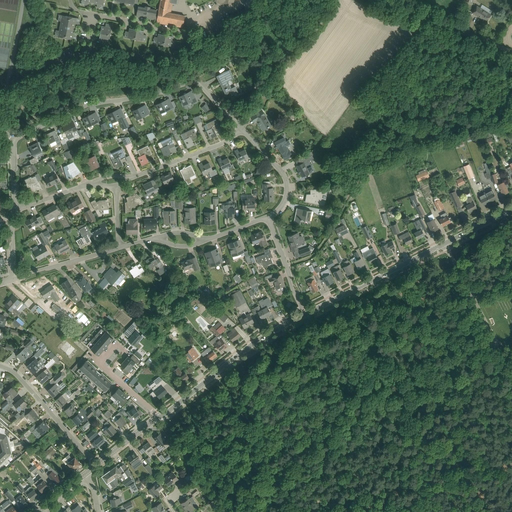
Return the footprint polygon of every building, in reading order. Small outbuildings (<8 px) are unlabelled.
[(157,20),(156,22),(182,27),(185,15),(171,13),(173,2),(176,3),(176,0),(160,0),(159,10),(157,20)] [(472,12),(487,22),(492,15),(477,5),(472,12)] [(136,16),(157,20),(159,10),(156,10),(156,11),(149,10),(150,8),(145,7),(145,9),(138,8),(138,7),(138,6),(136,16)] [(60,26),(67,27),(69,16),(62,15),(61,19),(58,18),(58,21),(61,21),(60,26)] [(77,18),(69,16),(67,27),(71,28),(72,27),(75,28),(75,24),(78,25),(79,22),(76,22),(77,18)] [(111,28),(107,27),(108,24),(106,23),(105,26),(102,26),(100,33),(110,35),(111,28)] [(65,38),(67,27),(60,26),(59,30),(56,30),(56,32),(59,33),(58,37),(65,38)] [(71,29),(71,28),(67,27),(65,38),(72,39),(73,36),(76,36),(77,34),(74,33),(74,30),(71,29)] [(135,39),(137,29),(129,28),(129,32),(126,31),(125,33),(128,34),(127,38),(135,39)] [(143,34),(144,31),(137,29),(135,39),(142,41),(143,37),(146,37),(146,35),(143,34)] [(109,42),(110,35),(100,33),(99,40),(102,41),(102,44),(104,44),(105,41),(109,42)] [(164,45),(165,35),(158,33),(158,37),(155,36),(154,39),(157,39),(156,43),(164,45)] [(172,40),(173,36),(165,35),(164,45),(171,46),(172,42),(175,43),(175,40),(172,40)] [(230,70),(216,76),(220,84),(221,84),(226,95),(230,92),(231,95),(238,92),(235,86),(231,88),(226,78),(233,75),(230,70)] [(179,97),(183,105),(193,101),(193,102),(197,101),(193,93),(190,95),(189,92),(179,97)] [(156,105),(161,113),(173,107),(170,101),(167,103),(166,100),(156,105)] [(133,111),(137,119),(149,113),(146,107),(143,109),(142,106),(133,111)] [(112,123),(118,119),(123,129),(129,126),(121,111),(118,112),(117,110),(108,114),(112,123)] [(257,121),(262,130),(267,128),(271,125),(262,110),(255,113),(251,116),(255,122),(257,121)] [(83,118),(87,127),(100,121),(97,115),(94,116),(93,114),(83,118)] [(215,130),(220,128),(216,119),(206,124),(209,129),(206,131),(208,135),(210,139),(217,136),(215,130)] [(62,127),(69,139),(74,137),(72,132),(77,130),(73,121),(62,127)] [(128,129),(132,136),(138,135),(133,126),(128,129)] [(183,140),(187,148),(194,145),(192,139),(197,137),(193,128),(183,133),(186,138),(183,140)] [(57,144),(58,145),(62,143),(55,130),(45,135),(51,147),(57,144)] [(152,132),(147,134),(150,141),(153,139),(155,138),(152,132)] [(121,138),(125,145),(131,142),(128,137),(121,138)] [(160,148),(162,152),(164,157),(172,154),(177,151),(175,146),(172,141),(170,137),(160,142),(163,147),(160,148)] [(275,142),(277,146),(278,146),(281,153),(284,160),(292,156),(289,149),(288,150),(286,146),(290,144),(288,140),(286,141),(284,137),(275,142)] [(457,139),(453,140),(456,149),(464,146),(462,140),(458,141),(457,139)] [(47,151),(42,141),(36,144),(34,145),(33,143),(28,145),(29,148),(24,151),(28,158),(39,152),(40,154),(47,151)] [(137,150),(140,156),(137,157),(142,166),(149,162),(146,157),(152,154),(147,145),(137,150)] [(114,158),(112,160),(114,164),(116,168),(123,165),(120,159),(126,157),(122,148),(112,153),(114,158)] [(73,149),(65,152),(66,158),(75,155),(73,149)] [(234,151),(237,155),(240,162),(245,159),(247,161),(248,161),(253,159),(251,154),(247,155),(245,149),(239,152),(238,149),(234,151)] [(301,164),(296,167),(298,170),(297,171),(299,174),(300,173),(302,177),(314,171),(312,167),(307,169),(303,161),(308,158),(307,158),(314,154),(312,151),(298,159),(301,164)] [(88,166),(90,171),(100,166),(95,155),(85,160),(88,166)] [(223,170),(228,167),(230,171),(234,169),(232,165),(231,165),(228,158),(222,160),(221,158),(217,159),(223,170)] [(47,162),(49,166),(51,166),(53,171),(57,169),(52,160),(47,162)] [(65,171),(67,179),(73,177),(80,172),(73,162),(64,167),(66,170),(65,171)] [(199,164),(204,175),(209,172),(211,177),(217,174),(215,169),(213,170),(209,162),(203,165),(202,163),(199,164)] [(463,166),(469,179),(474,177),(469,164),(463,166)] [(191,165),(180,170),(185,182),(186,181),(188,184),(192,182),(190,177),(195,175),(191,165)] [(416,176),(419,182),(430,177),(427,171),(416,176)] [(170,172),(161,176),(165,184),(165,185),(169,183),(169,182),(174,179),(170,172)] [(45,179),(49,186),(53,184),(59,181),(56,173),(45,179)] [(31,177),(24,180),(27,187),(28,187),(29,190),(30,191),(31,193),(37,190),(39,189),(38,188),(40,186),(38,181),(41,179),(39,174),(36,175),(36,176),(32,178),(31,177)] [(151,181),(143,185),(145,190),(146,190),(149,195),(159,190),(156,184),(153,186),(151,181)] [(503,182),(498,184),(500,189),(501,191),(501,190),(503,195),(504,194),(505,194),(506,194),(507,193),(506,193),(509,192),(506,187),(509,186),(506,181),(503,182)] [(263,184),(263,188),(264,188),(265,196),(265,201),(274,200),(274,195),(273,195),(273,188),(270,188),(270,184),(263,184)] [(184,188),(188,195),(193,193),(189,185),(184,188)] [(310,190),(310,194),(306,194),(305,202),(310,202),(324,205),(327,194),(331,193),(331,188),(310,190)] [(491,188),(485,192),(490,201),(491,201),(491,202),(494,200),(493,200),(497,198),(494,192),(491,188)] [(127,201),(125,202),(125,213),(132,211),(130,207),(142,202),(136,189),(129,193),(131,195),(126,198),(127,201)] [(454,191),(449,193),(456,207),(461,205),(455,191),(454,191)] [(485,192),(479,195),(481,199),(480,199),(483,205),(490,201),(485,192)] [(67,203),(72,212),(84,206),(79,197),(67,203)] [(467,199),(466,200),(468,205),(466,206),(467,208),(470,212),(477,208),(475,204),(474,202),(471,197),(467,198),(467,199)] [(247,198),(247,200),(242,200),(243,204),(243,209),(249,209),(249,210),(253,210),(253,205),(255,205),(254,200),(254,198),(247,198)] [(95,200),(91,202),(95,210),(100,208),(103,207),(104,213),(108,213),(108,209),(107,200),(99,200),(96,202),(95,200)] [(229,218),(235,216),(235,211),(235,207),(232,207),(231,203),(231,200),(225,203),(224,203),(222,204),(222,206),(223,210),(226,209),(226,219),(228,219),(228,218),(229,218)] [(434,202),(439,211),(444,209),(440,200),(434,202)] [(43,211),(48,220),(60,214),(55,205),(43,211)] [(154,219),(144,219),(144,224),(144,228),(156,228),(156,220),(159,220),(158,206),(153,206),(154,219)] [(415,208),(419,217),(424,214),(420,206),(415,208)] [(194,223),(194,215),(195,215),(195,207),(185,208),(185,218),(185,223),(194,223)] [(294,222),(300,223),(301,219),(309,221),(311,211),(297,208),(294,222)] [(391,215),(396,213),(398,217),(402,215),(399,208),(390,212),(391,215)] [(94,217),(93,214),(90,210),(84,213),(90,223),(97,221),(94,217)] [(170,210),(170,212),(163,212),(164,224),(168,224),(168,223),(175,222),(175,210),(170,210)] [(211,222),(215,222),(215,212),(204,212),(205,224),(212,224),(211,222)] [(439,220),(442,226),(450,222),(446,212),(440,215),(442,218),(439,220)] [(25,221),(29,228),(39,223),(35,216),(25,221)] [(437,229),(438,228),(433,219),(430,220),(429,218),(426,219),(427,222),(432,231),(435,230),(437,229)] [(126,224),(127,233),(137,233),(137,219),(135,219),(130,220),(130,224),(126,224)] [(421,231),(426,229),(421,219),(413,224),(418,232),(413,235),(415,241),(424,237),(421,231)] [(101,227),(91,233),(95,240),(99,238),(100,240),(103,238),(102,236),(108,233),(105,226),(107,225),(105,221),(99,224),(101,227)] [(83,237),(76,240),(80,248),(92,242),(89,237),(92,236),(86,224),(77,227),(83,237)] [(335,229),(339,237),(349,232),(345,225),(335,229)] [(362,228),(368,240),(373,238),(367,226),(362,228)] [(252,240),(253,243),(259,241),(261,246),(262,245),(267,243),(264,237),(263,237),(261,231),(250,235),(252,240)] [(37,235),(41,241),(45,239),(42,232),(37,235)] [(408,232),(398,236),(401,241),(403,239),(406,244),(413,241),(408,232)] [(290,246),(292,252),(297,250),(298,250),(296,246),(302,244),(298,233),(293,234),(288,236),(292,246),(290,246)] [(55,246),(52,248),(55,252),(58,251),(58,252),(58,251),(60,254),(70,248),(65,240),(55,245),(55,246)] [(228,244),(233,256),(240,253),(241,256),(244,255),(243,252),(244,252),(239,240),(228,244)] [(381,246),(385,255),(391,252),(390,249),(395,247),(392,241),(387,244),(386,243),(381,246)] [(37,246),(32,248),(38,260),(49,254),(45,245),(38,249),(37,246)] [(299,251),(301,256),(311,252),(314,248),(310,245),(308,247),(299,251)] [(205,253),(210,266),(222,262),(217,248),(205,253)] [(373,248),(362,253),(365,259),(367,258),(370,263),(377,259),(376,256),(377,255),(373,248)] [(244,252),(243,252),(244,255),(247,263),(252,262),(247,250),(244,252)] [(333,252),(336,259),(338,263),(339,263),(342,261),(337,251),(333,252)] [(255,258),(257,262),(261,260),(263,267),(273,263),(271,258),(273,257),(271,252),(255,258)] [(355,256),(350,259),(352,263),(354,261),(358,269),(365,265),(361,258),(360,258),(357,252),(353,253),(355,256)] [(162,266),(163,265),(159,259),(156,261),(153,256),(145,260),(150,268),(157,264),(160,269),(157,271),(160,275),(166,272),(162,266)] [(183,267),(184,270),(193,267),(194,270),(199,268),(195,257),(188,259),(188,260),(182,263),(183,267)] [(343,267),(347,274),(354,271),(350,264),(349,264),(348,260),(344,262),(346,266),(343,267)] [(127,266),(134,277),(144,271),(140,264),(137,266),(134,261),(127,266)] [(333,272),(337,280),(343,276),(340,269),(339,269),(337,265),(334,267),(336,271),(333,272)] [(111,268),(104,276),(105,277),(99,284),(104,289),(110,282),(112,284),(115,281),(121,286),(125,281),(123,278),(125,275),(119,270),(117,272),(111,268)] [(323,277),(327,285),(333,282),(329,274),(327,271),(323,272),(325,276),(323,277)] [(270,279),(271,283),(274,282),(277,288),(280,287),(285,285),(281,275),(270,279)] [(83,276),(76,280),(81,288),(82,287),(85,292),(89,290),(92,288),(88,281),(87,282),(83,276)] [(254,277),(247,280),(250,285),(257,282),(256,280),(254,277)] [(316,285),(317,285),(314,279),(307,282),(312,292),(318,289),(316,285)] [(67,291),(70,296),(76,293),(68,280),(61,284),(66,292),(67,291)] [(47,288),(41,292),(45,298),(51,294),(55,301),(60,298),(55,291),(56,291),(52,285),(47,288)] [(235,292),(230,295),(230,296),(236,307),(242,304),(235,293),(235,292)] [(5,305),(17,316),(20,312),(15,308),(21,302),(14,295),(5,305)] [(189,304),(191,307),(196,303),(197,305),(201,302),(200,301),(205,297),(202,295),(189,304)] [(269,300),(260,305),(262,309),(266,316),(271,313),(268,308),(272,305),(269,300)] [(29,307),(33,311),(37,306),(33,302),(29,307)] [(53,306),(51,309),(56,313),(58,311),(59,312),(61,309),(54,303),(52,306),(53,306)] [(259,305),(255,307),(258,312),(261,319),(266,316),(262,309),(261,310),(259,305)] [(248,326),(248,325),(253,322),(251,317),(249,314),(240,319),(242,324),(244,328),(248,326)] [(11,321),(17,327),(20,324),(16,320),(13,318),(11,321)] [(136,319),(123,333),(129,338),(128,340),(134,346),(143,336),(134,329),(139,322),(136,319)] [(215,326),(214,327),(217,330),(222,325),(219,322),(214,326),(215,326)] [(209,329),(216,336),(219,332),(217,330),(214,327),(212,326),(211,326),(209,329)] [(113,338),(101,328),(87,345),(98,355),(101,353),(103,349),(108,344),(111,341),(113,338)] [(171,332),(173,337),(181,333),(178,328),(171,332)] [(233,332),(228,336),(233,342),(241,335),(234,328),(231,330),(233,332)] [(218,348),(221,351),(227,346),(221,338),(223,336),(220,334),(221,334),(219,332),(216,336),(217,337),(214,339),(217,342),(213,344),(217,349),(218,348)] [(24,343),(24,344),(26,347),(32,342),(29,339),(24,343)] [(26,347),(17,355),(19,358),(21,360),(22,361),(24,359),(26,358),(32,353),(29,350),(28,350),(26,347)] [(201,353),(208,363),(217,356),(213,350),(212,350),(209,347),(201,353)] [(35,354),(38,357),(45,351),(43,349),(42,348),(35,354)] [(188,359),(188,360),(188,361),(189,360),(190,362),(198,355),(195,350),(194,351),(192,348),(188,351),(189,352),(185,354),(188,357),(187,358),(188,359)] [(128,356),(124,360),(132,367),(135,363),(136,364),(139,360),(133,355),(130,358),(128,356)] [(45,365),(47,368),(55,361),(52,358),(45,365)] [(45,365),(40,359),(38,361),(36,359),(27,366),(33,373),(36,370),(37,372),(45,365)] [(145,362),(152,368),(155,364),(148,359),(145,362)] [(87,361),(86,360),(77,370),(83,375),(84,374),(98,387),(97,388),(103,393),(111,383),(111,382),(112,381),(102,372),(101,374),(97,370),(98,369),(88,360),(87,361)] [(132,367),(124,360),(121,365),(124,368),(122,370),(127,374),(129,372),(128,371),(132,367)] [(179,377),(177,377),(182,383),(189,378),(185,372),(182,374),(178,367),(174,370),(179,377)] [(46,369),(37,377),(42,383),(49,377),(49,378),(52,376),(49,372),(46,369)] [(53,379),(57,383),(66,375),(62,371),(53,379)] [(154,391),(150,393),(154,398),(157,395),(159,398),(167,391),(162,385),(165,382),(159,376),(153,381),(157,385),(152,389),(154,391)] [(48,390),(53,396),(57,393),(58,392),(62,388),(59,384),(58,385),(56,383),(53,386),(52,387),(48,390)] [(5,397),(8,400),(11,398),(12,398),(14,396),(17,393),(12,387),(8,390),(6,392),(4,394),(6,396),(5,397)] [(116,399),(123,392),(118,388),(117,389),(115,387),(108,394),(111,396),(112,395),(116,399)] [(68,395),(72,399),(78,394),(75,390),(68,395)] [(67,395),(68,394),(65,392),(61,395),(60,396),(56,400),(61,406),(65,402),(66,401),(69,398),(67,395)] [(127,396),(123,392),(116,399),(120,403),(119,404),(122,406),(127,400),(125,398),(127,396)] [(14,404),(20,410),(22,408),(23,407),(26,405),(27,404),(22,398),(18,401),(14,404)] [(1,411),(3,413),(15,403),(13,400),(1,411)] [(7,401),(0,407),(0,409),(1,411),(8,404),(7,401)] [(65,410),(70,416),(74,412),(76,410),(74,407),(76,405),(74,402),(68,406),(65,410)] [(134,406),(126,412),(130,417),(132,415),(134,418),(137,415),(138,416),(142,413),(139,410),(138,410),(135,407),(134,406)] [(86,414),(89,417),(95,411),(92,407),(86,414)] [(94,413),(97,416),(102,412),(98,408),(94,413)] [(28,417),(33,422),(39,417),(32,409),(25,416),(27,418),(28,417)] [(104,413),(108,418),(112,414),(108,409),(104,413)] [(72,419),(77,424),(83,419),(82,419),(85,416),(81,411),(78,414),(78,413),(76,415),(72,419)] [(121,416),(123,415),(119,412),(113,417),(121,427),(126,422),(121,416)] [(88,421),(82,427),(84,430),(90,424),(88,421)] [(106,436),(109,433),(111,436),(116,431),(113,427),(111,425),(107,421),(104,424),(108,428),(103,432),(106,436)] [(23,434),(26,437),(35,429),(41,435),(49,428),(48,427),(49,427),(46,424),(46,425),(43,422),(38,426),(35,424),(23,434)] [(95,429),(87,435),(91,440),(95,436),(97,438),(94,441),(91,443),(96,448),(98,446),(99,446),(105,441),(103,439),(102,437),(100,435),(98,433),(95,429)] [(160,433),(154,438),(159,444),(156,446),(160,451),(164,447),(162,444),(166,441),(160,433)] [(1,442),(2,446),(14,443),(13,441),(10,441),(9,437),(7,435),(1,441),(1,442)] [(143,447),(139,450),(142,453),(146,450),(150,455),(155,451),(148,442),(143,446),(143,447)] [(3,451),(11,454),(12,450),(11,446),(14,446),(14,443),(2,446),(3,450),(4,451),(3,451)] [(41,456),(46,461),(56,450),(51,445),(41,456)] [(2,452),(0,454),(0,455),(8,464),(10,462),(7,460),(10,457),(11,454),(3,451),(4,452),(3,453),(2,452)] [(135,452),(128,457),(132,464),(133,464),(131,465),(134,469),(142,462),(135,452)] [(62,460),(66,464),(67,463),(70,466),(73,470),(80,464),(75,457),(72,459),(69,454),(62,460)] [(167,461),(161,454),(158,456),(164,464),(167,461)] [(29,469),(34,474),(39,469),(35,464),(33,465),(29,469)] [(145,466),(151,474),(154,471),(148,464),(145,466)] [(46,472),(56,483),(61,479),(57,476),(58,475),(58,472),(50,466),(48,468),(48,470),(46,472)] [(116,466),(110,470),(115,477),(117,476),(121,482),(125,479),(121,472),(123,471),(120,467),(118,468),(116,466)] [(123,471),(128,477),(131,475),(127,468),(123,471)] [(115,477),(110,470),(102,476),(107,483),(109,482),(113,488),(119,483),(115,477)] [(165,481),(168,485),(174,481),(174,482),(179,479),(176,475),(173,472),(163,479),(165,481)] [(130,476),(124,481),(127,485),(133,481),(130,476)] [(38,488),(41,492),(48,486),(45,482),(41,477),(34,483),(38,488)] [(158,491),(162,487),(158,482),(154,485),(148,489),(154,497),(160,493),(158,491)] [(19,484),(16,487),(21,493),(24,490),(25,490),(19,484)] [(25,490),(25,491),(32,500),(38,495),(34,489),(31,486),(25,490)] [(4,492),(12,501),(14,499),(7,490),(4,492)] [(114,498),(110,499),(111,506),(117,505),(117,503),(120,502),(119,497),(122,495),(119,490),(115,491),(112,493),(115,496),(114,496),(114,497),(113,497),(114,498)] [(21,495),(15,500),(21,508),(27,503),(21,495)] [(188,499),(181,503),(186,511),(188,511),(194,508),(191,502),(194,500),(192,497),(188,499)] [(2,505),(7,511),(16,511),(17,511),(13,506),(12,506),(8,500),(2,505)] [(124,505),(126,509),(133,506),(131,501),(124,505)] [(152,508),(154,511),(165,511),(161,503),(152,508)]
